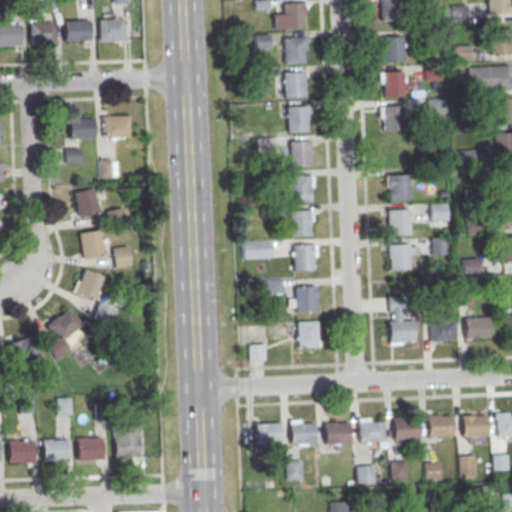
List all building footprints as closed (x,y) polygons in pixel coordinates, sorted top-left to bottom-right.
[(42,0),(57,0),(58,7),(43,8),(42,0)] [(379,0),(399,0),(399,20),(379,21),(379,0)] [(485,0),(506,0),(506,12),(486,12),(485,0)] [(282,3),(302,2),(303,27),(283,28),(282,3)] [(450,4),(467,3),(467,20),(450,21),(450,4)] [(63,21),(87,19),(88,39),(64,40),(63,21)] [(97,20),(122,19),(123,39),(98,40),(97,20)] [(28,24),(52,23),(53,42),(29,44),(28,24)] [(0,25),(19,25),(19,45),(0,45),(0,25)] [(489,29),(509,28),(510,54),(490,54),(489,29)] [(381,37),(401,36),(402,61),(382,62),(381,37)] [(282,38),(302,37),(302,62),(282,63),(282,38)] [(453,45),(470,45),(470,61),(453,62),(453,45)] [(423,64),(440,63),(441,80),(423,81),(423,64)] [(467,67),(509,65),(509,76),(511,76),(511,90),(468,91),(467,67)] [(382,71),(402,70),(403,95),(383,96),(382,71)] [(283,72),(303,72),(304,97),(284,98),(283,72)] [(492,98),(511,98),(511,123),(493,123),(492,98)] [(285,107),(305,106),(306,131),(286,132),(285,107)] [(382,106),(402,106),(403,131),(382,131),(382,106)] [(127,137),(127,115),(101,115),(101,137),(127,137)] [(91,118),(67,118),(67,137),(91,137),(91,118)] [(492,133),(511,132),(511,157),(493,158),(492,133)] [(382,139),(382,165),(406,165),(406,139),(382,139)] [(288,141),(309,141),(309,166),(289,166),(288,141)] [(78,148),(64,148),(64,162),(78,162),(78,148)] [(98,159),(98,176),(113,176),(113,159),(98,159)] [(495,167),(511,167),(511,192),(496,193),(495,167)] [(288,176),(309,175),(309,200),(289,201),(288,176)] [(387,175),(407,175),(408,200),(388,200),(387,175)] [(72,192),(91,187),(98,212),(77,217),(74,204),(75,204),(72,192)] [(498,202),(511,201),(511,226),(498,227),(498,202)] [(429,204),(446,203),(447,220),(430,221),(429,204)] [(123,221),(120,208),(104,211),(107,224),(123,221)] [(387,210),(407,209),(408,234),(388,235),(387,210)] [(288,210),(308,210),(309,235),(289,235),(288,210)] [(464,217),(482,217),(482,234),(465,234),(464,217)] [(77,233),(98,229),(102,254),(81,258),(77,233)] [(497,237),(511,236),(511,262),(498,262),(497,237)] [(430,238),(449,237),(449,254),(430,255),(430,238)] [(241,241),(241,257),(270,257),(270,241),(241,241)] [(387,244),(407,244),(408,269),(388,270),(387,244)] [(128,265),(126,245),(110,247),(113,267),(128,265)] [(291,245),(311,245),(312,270),(292,270),(291,245)] [(461,258),(478,257),(479,273),(462,274),(461,258)] [(93,299),(101,275),(80,268),(72,292),(93,299)] [(293,286),(313,286),(314,311),(294,311),(293,286)] [(470,303),(470,287),(456,287),(456,303),(470,303)] [(114,309),(97,301),(90,315),(107,323),(114,309)] [(45,325),(56,315),(57,317),(67,309),(80,324),(62,340),(67,349),(54,361),(45,344),(57,336),(50,328),(48,329),(45,325)] [(502,315),(511,314),(511,335),(503,336),(502,315)] [(463,318),(488,317),(489,338),(463,339),(463,318)] [(428,320),(453,319),(454,341),(429,341),(428,320)] [(387,321),(412,320),(413,341),(388,342),(387,321)] [(295,321),(316,321),(316,346),(296,347),(295,321)] [(8,343),(32,335),(38,355),(14,362),(8,343)] [(247,345),(263,344),(264,360),(247,361),(247,345)] [(55,398),(69,397),(70,414),(55,415),(55,398)] [(460,415),(485,414),(486,436),(461,436),(460,415)] [(426,416),(451,415),(452,436),(427,437),(426,416)] [(495,416),(511,415),(511,436),(496,437),(495,416)] [(391,418),(416,417),(417,438),(392,439),(391,418)] [(312,419),(287,419),(287,444),(312,444),(312,419)] [(357,422),(382,421),(383,442),(358,443),(357,422)] [(253,422),(253,443),(278,443),(278,422),(253,422)] [(322,423),(347,422),(348,443),(323,444),(322,423)] [(111,426),(137,425),(138,457),(112,457),(111,426)] [(75,439),(100,438),(101,459),(75,460),(75,439)] [(41,440),(66,439),(67,460),(41,461),(41,440)] [(6,441),(31,440),(32,461),(6,462),(6,441)] [(490,455),(506,454),(507,469),(491,470),(490,455)] [(457,456),(473,455),(474,477),(458,478),(457,456)] [(284,461),(299,460),(300,480),(285,480),(284,461)] [(389,461),(405,461),(405,478),(389,479),(389,461)] [(422,463),(438,462),(439,477),(423,478),(422,463)] [(355,466),(371,465),(372,480),(356,481),(355,466)] [(509,507),(509,492),(495,492),(495,507),(509,507)] [(329,511),(329,502),(345,501),(345,511),(329,511)]
